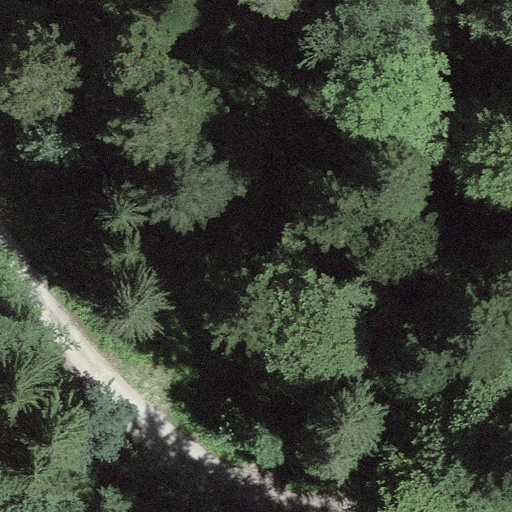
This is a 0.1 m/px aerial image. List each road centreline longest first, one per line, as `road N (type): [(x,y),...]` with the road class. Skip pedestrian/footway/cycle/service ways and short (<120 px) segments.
road 1 (track): [(146,413),(250,223),(272,149),(272,74),(256,0)]
road 2 (unclassified): [(0,214),(116,383),(181,448),(271,511)]
